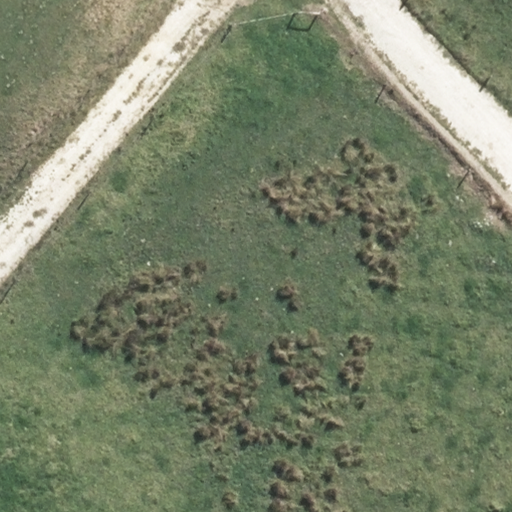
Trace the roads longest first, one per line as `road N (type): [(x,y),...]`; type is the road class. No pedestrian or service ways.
road 1 (track): [(214,0),(156,43),(0,229)]
road 2 (track): [(511,130),(377,0)]
